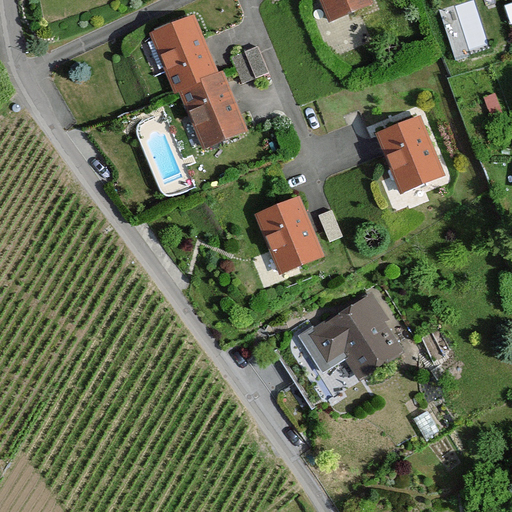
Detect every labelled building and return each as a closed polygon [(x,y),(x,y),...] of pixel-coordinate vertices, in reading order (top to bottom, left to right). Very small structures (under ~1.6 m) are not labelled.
[(377,0),(322,0),(331,20),(378,0),(377,0)] [(489,39),(477,8),(468,11),(479,42),(489,39)] [(197,13),(150,31),(174,93),(181,91),(203,149),(250,131),(226,70),(220,72),(197,13)] [(261,45),(233,56),(244,82),(271,71),(261,45)] [(425,114),(378,132),(400,191),(447,174),(425,114)] [(302,196),(255,214),(278,273),(325,255),(302,196)] [(375,288),(305,332),(327,367),(345,355),(360,378),(406,349),(389,322),(395,318),(375,288)]
